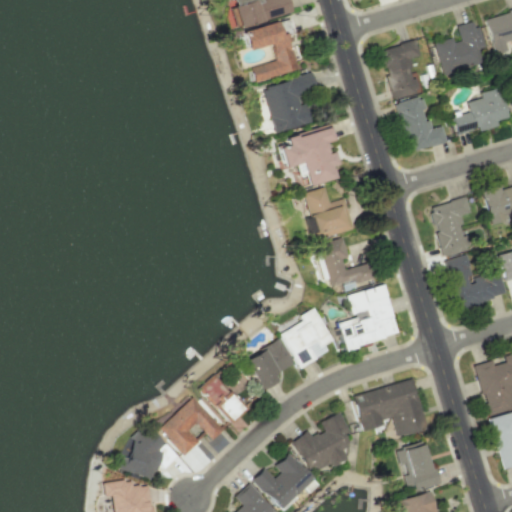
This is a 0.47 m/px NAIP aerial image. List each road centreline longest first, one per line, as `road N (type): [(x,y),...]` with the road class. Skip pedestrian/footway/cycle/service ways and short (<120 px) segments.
road 1 (tertiary): [(488,511),(330,0)]
road 2 (residential): [(389,189),(511,151),(438,347)]
road 3 (residential): [(438,347),(303,399),(191,496)]
